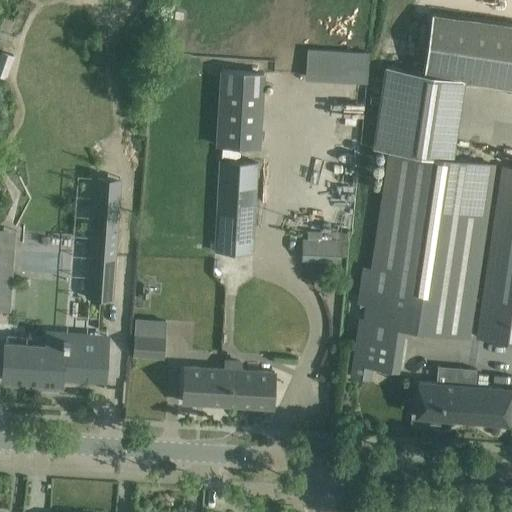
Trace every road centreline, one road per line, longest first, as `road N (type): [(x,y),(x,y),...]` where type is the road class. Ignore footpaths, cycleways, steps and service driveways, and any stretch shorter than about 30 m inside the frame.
road 1 (tertiary): [(321,466),(0,442)]
road 2 (tertiary): [(511,477),(321,466)]
